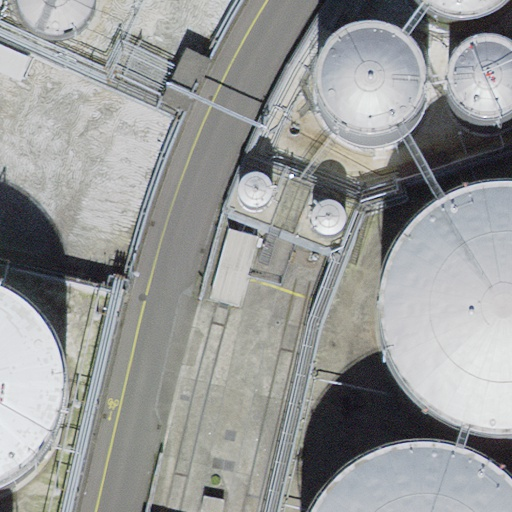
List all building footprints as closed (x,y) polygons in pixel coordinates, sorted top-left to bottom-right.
[(23,0),(27,11),(35,22),(45,29),(57,33),(70,33),(82,28),(93,21),(100,9),(102,0),(23,0)] [(511,0),(451,0),(466,13),(483,20),(504,21),(511,19),(511,0)] [(375,32),(360,40),(344,59),(339,78),(341,100),(350,118),(363,130),(381,138),(394,140),(413,136),(425,130),(439,117),(445,108),(450,90),(447,65),(438,49),(430,41),(413,32),(394,28),(375,32)] [(511,39),(507,40),(495,47),(483,63),(480,77),(482,91),(487,101),(497,111),(511,117),(511,39)] [(511,194),(487,201),(451,226),(425,261),(413,302),(415,346),(433,386),(463,418),(509,439),(511,439),(511,194)] [(81,446),(94,412),(96,377),(86,343),(66,313),(37,292),(3,281),(0,280),(0,498),(28,492),(58,473),(81,446)] [(511,511),(511,465),(490,454),(446,449),(403,460),(367,484),(346,511),(511,511)]
